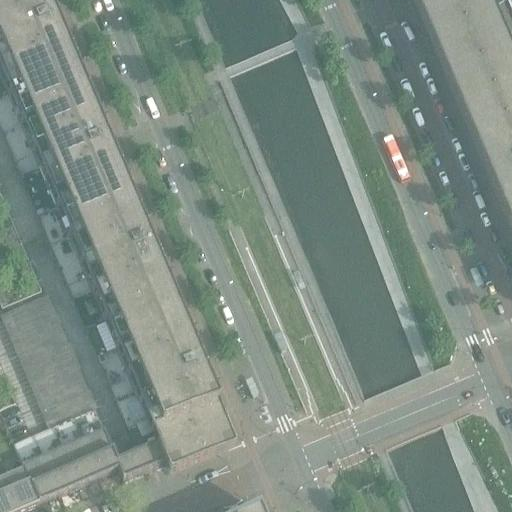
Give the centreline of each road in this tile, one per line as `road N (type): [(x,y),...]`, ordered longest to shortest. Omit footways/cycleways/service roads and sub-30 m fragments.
road 1 (tertiary): [(103,0),(301,459)]
road 2 (tertiary): [(487,381),(330,0)]
road 3 (residential): [(511,308),(379,0)]
road 4 (residential): [(487,381),(301,459)]
road 5 (residential): [(176,511),(301,459)]
